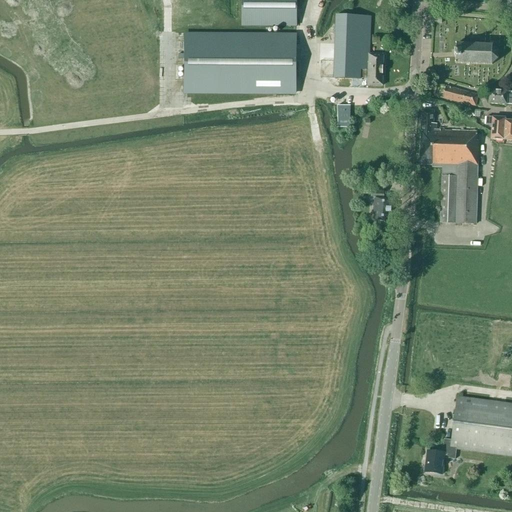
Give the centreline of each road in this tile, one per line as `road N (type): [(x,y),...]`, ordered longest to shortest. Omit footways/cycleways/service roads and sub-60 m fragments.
road 1 (tertiary): [(372,511),(396,329),(414,76)]
road 2 (track): [(322,88),(307,98),(0,132)]
